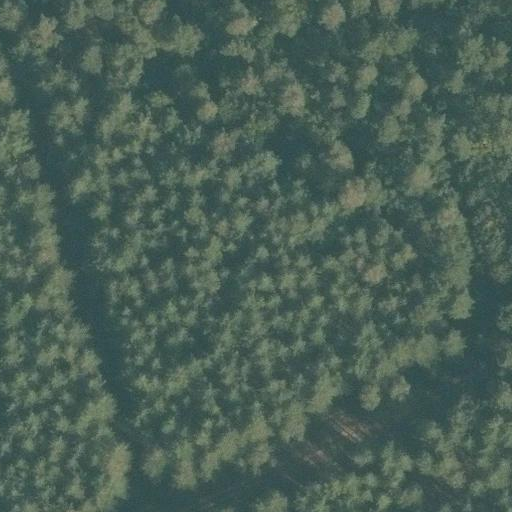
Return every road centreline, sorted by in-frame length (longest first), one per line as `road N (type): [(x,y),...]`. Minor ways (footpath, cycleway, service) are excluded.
road 1 (track): [(157,511),(5,37)]
road 2 (track): [(511,375),(213,511)]
